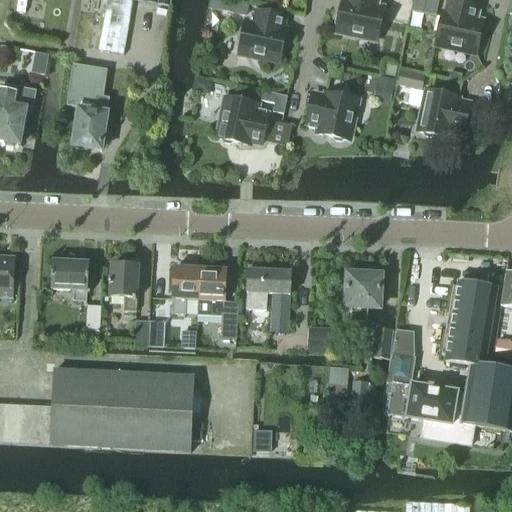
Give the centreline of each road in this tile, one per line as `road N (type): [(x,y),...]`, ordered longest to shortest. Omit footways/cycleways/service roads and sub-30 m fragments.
road 1 (tertiary): [(0,215),(511,233)]
road 2 (unclassified): [(291,118),(316,0)]
